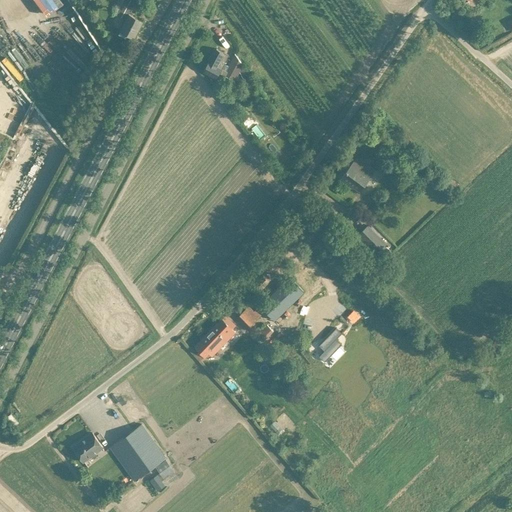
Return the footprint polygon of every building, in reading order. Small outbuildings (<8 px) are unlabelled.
[(57,0),(37,0),(35,2),(48,25),(66,15),(57,0)] [(120,30),(125,32),(134,37),(143,20),(129,13),(136,0),(120,0),(114,12),(126,18),(120,30)] [(70,41),(81,36),(71,16),(61,22),(70,41)] [(234,80),(239,72),(251,88),(256,85),(234,55),(226,70),(222,68),(229,55),(216,48),(209,61),(203,71),(216,78),(219,72),(234,80)] [(218,80),(213,84),(219,92),(224,88),(218,80)] [(0,107),(0,127),(15,110),(5,101),(0,107)] [(256,117),(246,124),(250,129),(259,123),(256,117)] [(260,136),(266,131),(259,124),(254,129),(260,136)] [(414,147),(409,143),(413,138),(404,131),(389,150),(395,154),(403,143),(412,150),(414,147)] [(365,183),(368,178),(373,171),(371,169),(356,158),(351,165),(342,177),(350,183),(356,187),(361,181),(365,183)] [(14,171),(17,163),(9,160),(6,168),(14,171)] [(363,230),(359,234),(379,255),(381,253),(384,257),(391,250),(384,243),(385,242),(383,240),(368,225),(363,230)] [(292,275),(259,307),(271,320),(304,288),(292,275)] [(244,311),(237,318),(243,325),(247,328),(254,322),(262,314),(257,309),(254,311),(249,306),(244,311)] [(349,315),(354,320),(359,315),(353,310),(349,315)] [(211,331),(196,346),(202,354),(205,357),(210,351),(215,346),(218,348),(223,343),(235,331),(232,328),(235,324),(233,322),(225,315),(211,331)] [(267,343),(281,330),(271,320),(258,333),(267,343)] [(342,334),(337,329),(320,346),(325,351),(320,356),(326,361),(342,344),(337,339),(342,334)] [(506,332),(489,348),(494,354),(511,337),(506,332)] [(377,350),(382,345),(373,336),(368,341),(377,350)] [(251,388),(258,381),(251,375),(244,382),(251,388)] [(295,408),(275,423),(292,446),(301,440),(298,436),(309,427),(295,408)] [(19,412),(11,419),(18,428),(26,421),(19,412)] [(110,446),(116,455),(121,461),(134,480),(166,457),(148,432),(142,423),(136,428),(110,446)] [(103,447),(92,432),(73,447),(83,461),(103,447)] [(166,460),(156,467),(161,474),(171,467),(166,460)] [(158,474),(150,479),(158,489),(166,484),(158,474)]
